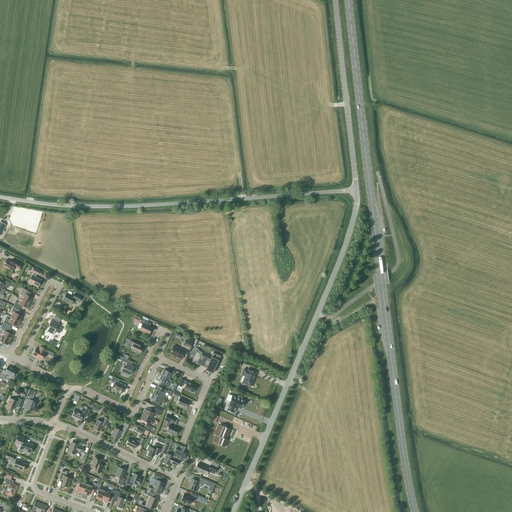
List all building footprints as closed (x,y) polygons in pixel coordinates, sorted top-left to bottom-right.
[(7,260),(3,266),(12,271),(14,267),(19,269),(21,264),(12,259),(11,262),(7,260)] [(32,284),(38,287),(41,280),(36,277),(37,274),(38,275),(40,271),(33,268),(32,271),(34,272),(32,275),(28,284),(31,286),(32,284)] [(9,286),(10,283),(5,280),(3,283),(0,281),(0,287),(2,289),(4,286),(6,288),(7,285),(9,286)] [(32,298),(31,297),(32,293),(23,289),(20,294),(22,296),(21,298),(29,303),(32,298)] [(79,302),(81,298),(84,300),(87,295),(82,292),(80,295),(75,293),(73,297),(67,293),(66,295),(67,295),(66,296),(65,296),(64,297),(63,297),(63,299),(63,300),(71,305),(74,300),(79,302)] [(27,308),(29,303),(21,298),(18,303),(15,302),(13,306),(19,309),(21,305),(27,308)] [(22,317),(17,314),(19,311),(13,307),(11,312),(11,314),(12,314),(11,317),(20,322),(22,317)] [(62,328),(57,326),(59,323),(61,319),(55,316),(53,320),(51,319),(48,325),(50,326),(45,334),(46,334),(47,331),(53,334),(51,337),(52,337),(55,331),(59,333),(62,328)] [(17,327),(20,322),(11,317),(9,320),(6,318),(2,324),(9,328),(12,324),(17,327)] [(139,330),(149,334),(152,328),(149,327),(151,324),(141,319),(139,323),(142,324),(139,330)] [(7,332),(9,328),(2,324),(0,328),(0,334),(10,340),(13,335),(7,332)] [(0,341),(8,345),(10,340),(0,334),(0,341)] [(131,342),(130,344),(133,346),(131,349),(140,354),(143,347),(140,346),(141,343),(138,341),(132,339),(131,342)] [(193,342),(185,339),(183,345),(190,348),(193,342)] [(32,355),(42,360),(45,354),(52,357),(54,353),(40,346),(38,350),(36,348),(32,355)] [(181,359),(185,351),(174,346),(171,351),(171,350),(171,351),(170,354),(181,359)] [(203,355),(202,354),(202,353),(195,347),(190,353),(194,357),(191,361),(198,365),(198,364),(199,364),(202,366),(201,367),(201,368),(213,373),(220,356),(213,353),(211,357),(207,355),(206,357),(203,356),(203,355)] [(123,367),(121,371),(124,372),(123,375),(126,376),(127,374),(130,375),(133,369),(134,366),(133,366),(132,365),(127,363),(125,368),(123,367)] [(12,377),(16,370),(8,366),(5,371),(3,370),(0,374),(0,377),(4,379),(5,376),(6,376),(8,376),(9,375),(12,377)] [(169,379),(172,374),(174,375),(175,372),(167,368),(166,371),(163,370),(161,375),(169,379)] [(251,386),(256,372),(248,369),(248,370),(244,369),(242,375),(245,376),(242,383),(251,386)] [(173,380),(169,379),(161,375),(158,380),(161,381),(160,384),(167,388),(169,385),(173,380)] [(112,389),(122,393),(125,386),(118,382),(119,380),(113,377),(111,381),(115,383),(112,389)] [(187,382),(184,381),(185,380),(181,379),(178,385),(182,386),(183,383),(186,384),(184,388),(193,392),(194,390),(195,390),(196,388),(195,388),(196,386),(187,382)] [(164,395),(166,390),(159,387),(157,390),(155,388),(152,394),(164,399),(164,395)] [(35,405),(36,402),(33,401),(34,398),(32,397),(34,392),(29,389),(25,399),(29,400),(26,408),(32,411),(34,405),(35,405)] [(74,394),(72,399),(77,402),(80,397),(74,394)] [(162,402),(164,399),(152,394),(150,399),(153,400),(151,403),(159,406),(161,401),(162,402)] [(228,394),(226,399),(230,401),(229,404),(230,404),(227,410),(234,413),(236,407),(241,409),(244,401),(241,399),(242,397),(238,396),(237,398),(232,396),(228,394)] [(15,406),(19,408),(22,400),(16,397),(15,400),(9,398),(5,408),(12,410),(14,404),(16,405),(15,406)] [(188,402),(180,398),(177,404),(185,408),(186,406),(188,405),(187,404),(188,403),(189,403),(188,402)] [(143,414),(152,418),(154,413),(159,416),(162,411),(155,407),(153,412),(145,409),(143,414)] [(86,417),(90,410),(86,408),(85,411),(81,410),(80,413),(74,410),(71,416),(77,419),(77,420),(80,422),(83,415),(86,417)] [(151,421),(152,418),(143,414),(140,419),(152,424),(153,422),(151,421)] [(172,423),(174,417),(167,414),(164,420),(168,421),(166,426),(168,427),(166,431),(175,436),(178,429),(170,425),(171,423),(172,423)] [(218,417),(212,414),(210,421),(215,423),(218,417)] [(93,428),(96,429),(95,430),(98,431),(99,431),(102,425),(105,427),(109,419),(105,417),(102,422),(97,420),(93,428)] [(129,425),(125,423),(121,431),(115,428),(111,437),(117,440),(119,436),(123,437),(129,425)] [(223,426),(218,424),(214,435),(216,435),(213,442),(218,444),(218,445),(220,445),(225,447),(228,440),(226,439),(230,429),(226,427),(226,426),(225,425),(224,425),(223,425),(223,426)] [(30,453),(33,445),(23,441),(25,438),(18,435),(15,443),(22,445),(20,448),(19,449),(18,451),(19,452),(22,453),(23,452),(23,450),(30,453)] [(142,446),(145,439),(141,438),(140,441),(137,439),(136,442),(129,438),(126,445),(135,449),(137,443),(139,443),(138,444),(142,446)] [(83,453),(84,448),(78,446),(78,445),(71,442),(68,451),(75,454),(76,450),(83,453)] [(158,455),(159,453),(162,446),(156,444),(153,449),(151,447),(150,448),(149,447),(148,448),(147,450),(147,451),(149,451),(147,455),(148,455),(148,456),(151,457),(152,457),(154,453),(158,455)] [(183,452),(175,449),(172,456),(167,453),(162,462),(169,465),(170,463),(176,466),(179,460),(180,461),(181,461),(181,460),(182,460),(183,460),(184,459),(185,458),(185,457),(185,456),(185,455),(185,454),(184,454),(184,453),(183,453),(183,452)] [(13,461),(15,455),(7,452),(5,458),(13,461)] [(94,457),(90,467),(94,468),(93,471),(99,474),(102,467),(103,465),(100,464),(101,460),(94,457)] [(23,471),(25,464),(22,462),(16,459),(13,467),(23,471)] [(195,470),(194,472),(198,474),(199,472),(206,475),(208,472),(209,469),(215,472),(217,467),(211,465),(209,468),(198,463),(195,470)] [(122,477),(125,470),(119,467),(115,476),(119,478),(117,483),(122,485),(125,479),(122,477)] [(68,487),(71,478),(66,476),(67,471),(62,469),(59,479),(62,480),(62,479),(64,479),(62,485),(68,487)] [(131,482),(137,484),(135,488),(138,489),(140,485),(141,485),(143,480),(139,478),(140,476),(134,473),(132,478),(129,477),(126,483),(130,485),(131,482)] [(153,485),(162,489),(165,483),(159,481),(160,477),(154,475),(152,478),(155,480),(153,485)] [(82,493),(86,483),(81,481),(82,478),(78,477),(76,483),(79,484),(77,491),(82,493)] [(7,495),(13,497),(17,486),(12,484),(14,481),(5,478),(4,481),(9,483),(6,492),(5,491),(3,492),(3,494),(4,496),(5,496),(7,495)] [(206,485),(207,481),(200,478),(198,482),(192,479),(190,483),(191,483),(189,489),(195,491),(198,485),(201,487),(202,483),(206,485)] [(94,490),(97,484),(93,482),(92,485),(86,483),(82,493),(88,495),(89,493),(93,494),(94,490)] [(100,485),(97,484),(94,490),(98,491),(95,498),(101,500),(105,490),(99,488),(100,485)] [(157,495),(158,493),(160,494),(162,489),(153,485),(151,488),(148,487),(146,491),(157,495)] [(113,497),(116,491),(112,489),(111,493),(105,490),(101,500),(107,503),(110,496),(113,497)] [(115,497),(118,498),(115,506),(118,507),(118,508),(121,509),(124,503),(124,502),(125,503),(127,500),(121,498),(122,495),(119,494),(120,492),(117,490),(115,497)] [(156,503),(158,500),(153,497),(154,494),(147,492),(146,495),(151,497),(147,507),(152,509),(155,502),(156,503)] [(195,501),(197,496),(192,494),(190,496),(184,494),(181,500),(190,504),(192,500),(195,501)] [(35,511),(37,511),(41,504),(35,502),(32,510),(31,510),(30,511),(32,511),(33,511),(35,511)]
